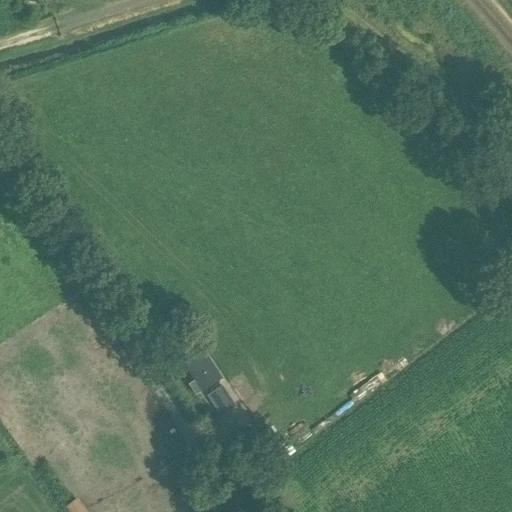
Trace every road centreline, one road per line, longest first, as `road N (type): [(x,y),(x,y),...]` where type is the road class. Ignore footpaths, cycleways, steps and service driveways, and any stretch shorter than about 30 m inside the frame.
road 1 (track): [(223,511),(165,383),(0,163)]
road 2 (track): [(318,0),(451,108),(511,120)]
road 3 (track): [(0,46),(144,0)]
